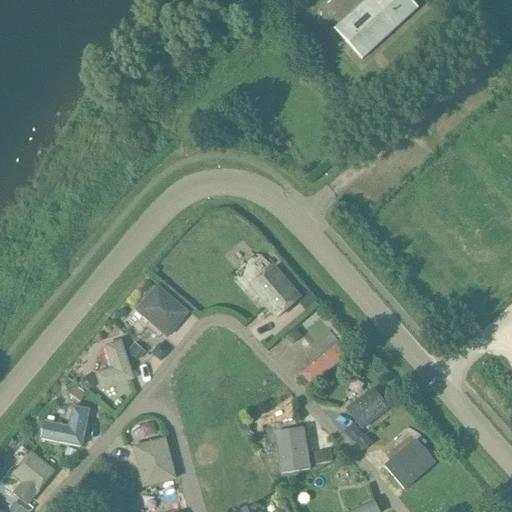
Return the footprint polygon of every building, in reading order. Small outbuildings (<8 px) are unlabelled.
[(368,0),(334,31),(335,32),(360,59),(416,8),(409,0),(368,0)] [(300,299),(274,269),(251,288),(277,319),(299,300),(300,299)] [(155,289),(135,313),(165,339),(186,315),(155,289)] [(300,299),(299,300),(308,311),(318,302),(309,292),(300,299)] [(303,373),(315,387),(350,356),(338,343),(303,373)] [(134,344),(127,352),(138,361),(145,353),(134,344)] [(158,345),(150,355),(160,363),(168,353),(158,345)] [(131,385),(118,346),(102,351),(110,374),(94,379),(99,395),(131,385)] [(80,380),(79,385),(81,390),(87,391),(91,388),(93,384),(90,379),(85,378),(80,380)] [(75,387),(68,396),(79,404),(85,395),(75,387)] [(387,411),(372,391),(347,411),(362,430),(387,411)] [(87,413),(70,410),(66,431),(42,426),(39,442),(80,450),(87,413)] [(357,427),(347,436),(354,444),(364,436),(357,427)] [(310,471),(304,431),(275,435),(281,475),(310,471)] [(366,435),(356,443),(361,450),(372,442),(366,435)] [(163,442),(132,449),(142,489),(173,481),(163,442)] [(435,465),(416,442),(385,468),(404,491),(435,465)] [(66,450),(64,457),(73,460),(75,453),(66,450)] [(331,452),(311,455),(313,466),(333,463),(331,452)] [(29,453),(9,477),(19,486),(10,497),(24,508),(53,472),(29,453)] [(241,464),(249,482),(232,489),(239,506),(274,492),(259,456),(241,464)] [(131,480),(121,482),(125,497),(135,494),(131,480)] [(140,498),(126,502),(128,511),(132,511),(143,509),(140,498)] [(378,511),(373,501),(350,511),(378,511)] [(13,503),(7,511),(25,511),(19,507),(13,503)]
